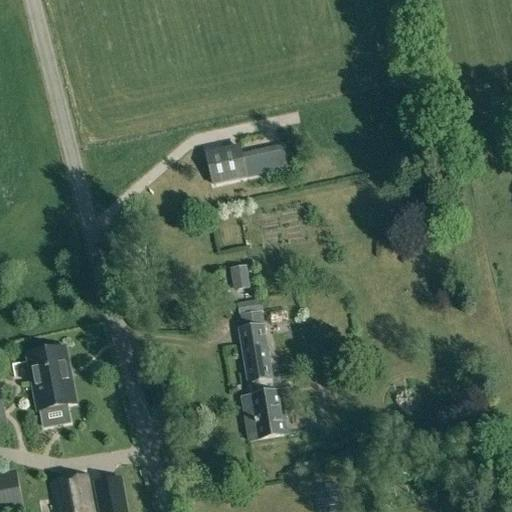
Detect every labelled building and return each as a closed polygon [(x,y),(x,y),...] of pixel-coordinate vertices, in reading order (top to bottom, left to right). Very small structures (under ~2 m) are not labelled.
[(239,142),(204,150),(213,185),(247,176),(239,142)] [(230,270),(234,292),(250,289),(246,267),(230,270)] [(238,305),(240,316),(260,312),(258,301),(238,305)] [(247,384),(255,384),(273,382),(274,382),(265,325),(241,329),(238,329),(247,384)] [(50,353),(27,357),(38,412),(41,411),(45,429),(72,424),(69,406),(76,405),(65,350),(64,350),(62,347),(56,348),(51,349),(50,353)] [(255,384),(257,397),(242,400),(248,442),(288,436),(281,394),(275,395),(273,382),(255,384)] [(0,472),(0,511),(16,511),(22,511),(13,470),(0,472)] [(93,511),(87,478),(53,484),(58,511),(93,511)] [(125,511),(120,481),(96,486),(100,511),(125,511)]
